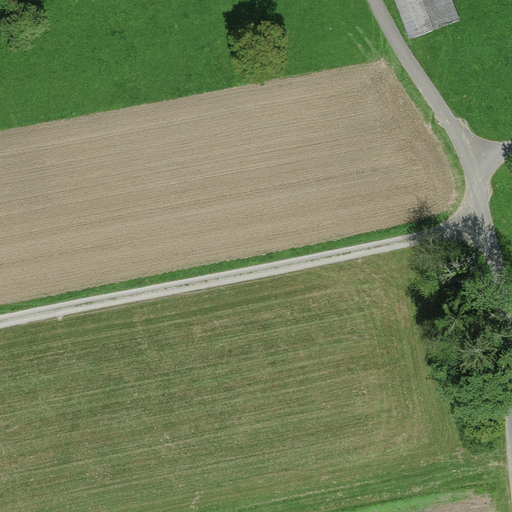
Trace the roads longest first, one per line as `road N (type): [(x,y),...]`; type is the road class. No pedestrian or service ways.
road 1 (track): [(478,233),(0,318)]
road 2 (track): [(379,0),(395,40),(488,158),(478,233),(511,400)]
